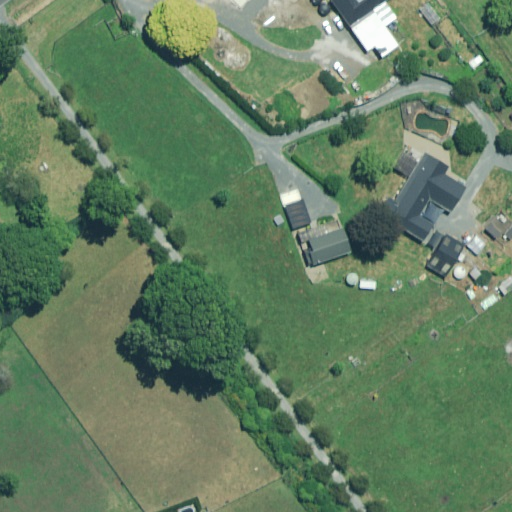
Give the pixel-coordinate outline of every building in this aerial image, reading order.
[(387,0),(330,0),(329,1),(366,52),(373,47),(381,58),(397,46),(372,11),(387,0)] [(439,20),(427,4),(419,10),(431,26),(439,20)] [(412,116),(411,103),(400,104),(401,116),(412,116)] [(446,168),(420,152),(404,177),(407,179),(400,190),(395,198),(389,194),(380,209),(386,212),(382,218),(421,242),(431,227),(417,218),(428,200),(449,213),(464,189),(442,175),(446,168)] [(277,190),(266,167),(257,171),(267,194),(277,190)] [(331,213),(327,198),(313,201),(317,216),(331,213)] [(342,228),(301,243),(309,265),(350,250),(342,228)] [(463,247),(443,236),(425,269),(444,280),(463,247)]
